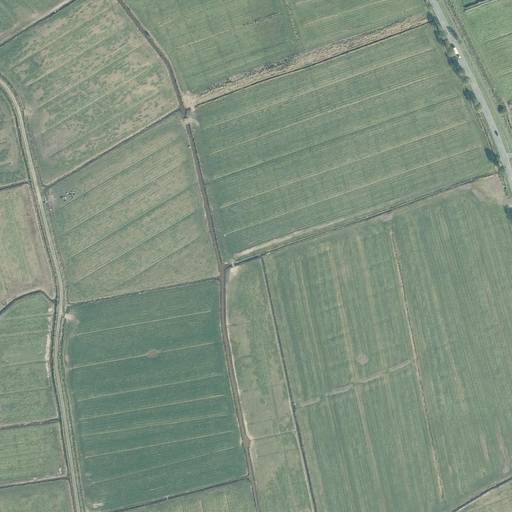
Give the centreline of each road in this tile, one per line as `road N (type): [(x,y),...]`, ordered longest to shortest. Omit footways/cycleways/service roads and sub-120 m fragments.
road 1 (residential): [(0,82),(17,108),(57,267),(55,354),(78,511)]
road 2 (tertiary): [(434,0),(511,181)]
